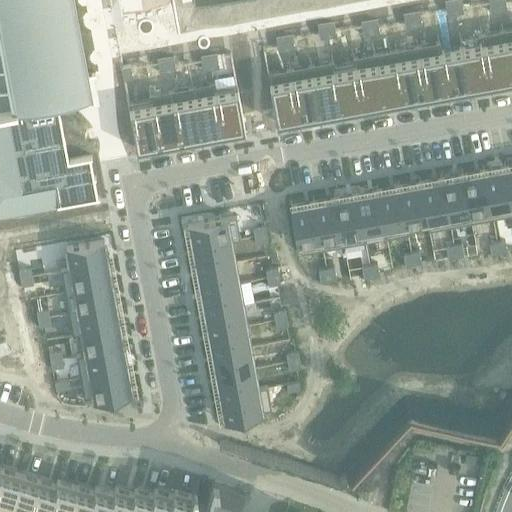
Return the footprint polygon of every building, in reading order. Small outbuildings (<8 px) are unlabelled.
[(0,0),(0,75),(2,88),(0,88),(0,215),(99,196),(99,195),(97,196),(94,177),(96,177),(96,176),(94,176),(90,157),(92,156),(92,155),(68,160),(57,102),(65,100),(92,95),(91,94),(89,94),(85,76),(93,74),(96,74),(96,73),(85,74),(81,56),(84,56),(84,54),(81,55),(78,37),(80,36),(80,34),(78,35),(74,17),(77,16),(76,15),(74,15),(70,0),(0,0)] [(461,0),(453,1),(455,14),(464,12),(461,0)] [(496,0),(490,0),(488,0),(491,13),(499,11),(496,0)] [(505,0),(496,0),(499,11),(507,10),(505,0)] [(453,1),(445,3),(447,15),(455,14),(453,1)] [(420,13),(412,14),(414,27),(422,25),(420,13)] [(412,14),(404,16),(406,28),(414,27),(412,14)] [(377,21),(369,22),(371,34),(380,33),(377,21)] [(369,22),(361,24),(363,36),(371,34),(369,22)] [(334,23),(326,25),(328,37),(336,35),(334,23)] [(326,25),(318,26),(320,38),(328,37),(326,25)] [(511,28),(502,30),(511,80),(511,79),(511,78),(511,77),(511,28)] [(502,30),(481,34),(490,84),(491,83),(491,82),(511,78),(511,80),(502,30)] [(482,44),(462,47),(469,87),(470,87),(469,86),(489,82),(490,84),(481,34),(480,34),(482,44)] [(292,36),(284,38),(286,50),(295,48),(292,36)] [(284,38),(276,39),(278,51),(286,50),(284,38)] [(439,42),(418,46),(427,95),(427,93),(447,90),(447,91),(448,91),(439,42)] [(440,42),(439,42),(448,91),(448,89),(468,86),(468,88),(469,87),(462,47),(442,51),(440,42)] [(418,46),(396,50),(405,99),(406,99),(406,97),(426,94),(426,95),(427,95),(418,46)] [(396,50),(375,54),(384,103),(385,103),(384,101),(404,97),(405,99),(396,50)] [(375,54),(354,58),(363,107),(363,105),(383,101),(383,103),(384,103),(375,54)] [(217,55),(209,57),(211,69),(219,68),(217,55)] [(209,57),(201,58),(203,71),(211,69),(209,57)] [(174,58),(166,59),(168,72),(176,70),(174,58)] [(334,61),(332,61),(341,111),(342,111),(342,109),(362,105),(362,107),(363,107),(354,58),(353,58),(353,62),(335,66),(334,61)] [(166,59),(157,61),(160,73),(168,72),(166,59)] [(332,61),(311,65),(320,115),(321,115),(321,113),(341,109),(341,111),(332,61)] [(131,65),(122,67),(124,80),(133,78),(131,65)] [(311,65),(290,69),(299,119),(300,118),(299,117),(319,113),(320,115),(311,65)] [(290,69),(268,73),(277,123),(278,122),(278,121),(298,117),(298,119),(299,119),(290,69)] [(214,83),(192,87),(201,136),(202,136),(202,135),(222,131),(222,133),(223,133),(214,83)] [(215,83),(214,83),(223,133),(223,132),(223,131),(243,127),(244,129),(245,128),(237,84),(216,88),(215,83)] [(172,91),(171,91),(180,140),(181,140),(181,138),(200,135),(201,137),(201,136),(192,87),(191,87),(193,97),(174,100),(172,91)] [(171,91),(150,95),(159,144),(160,144),(159,142),(179,139),(180,140),(171,91)] [(150,100),(129,104),(137,148),(138,148),(138,146),(158,143),(158,144),(159,144),(150,95),(149,95),(150,100)] [(511,202),(505,166),(484,170),(493,218),(511,214),(511,202)] [(484,170),(463,174),(472,222),(493,218),(484,170)] [(463,174),(442,178),(450,226),(472,222),(463,174)] [(442,178),(420,182),(429,230),(450,226),(442,178)] [(420,182),(399,186),(408,233),(409,233),(407,224),(426,220),(428,230),(429,230),(420,182)] [(399,186),(378,190),(387,237),(408,233),(399,186)] [(378,190),(357,194),(365,241),(366,241),(366,237),(385,233),(385,237),(387,237),(378,190)] [(357,194),(335,197),(344,245),(365,241),(357,194)] [(335,197),(314,201),(323,249),(344,245),(335,197)] [(314,201),(292,205),(300,253),(323,249),(314,201)] [(237,216),(189,224),(193,247),(241,238),(237,216)] [(265,225),(253,228),(254,236),(266,233),(265,225)] [(266,233),(254,236),(256,244),(268,241),(266,233)] [(241,238),(193,247),(197,268),(235,261),(231,241),(241,239),(241,238)] [(105,240),(66,246),(70,268),(109,261),(105,240)] [(505,240),(497,241),(499,253),(507,252),(505,240)] [(497,241),(489,243),(491,255),(499,253),(497,241)] [(462,243),(454,244),(456,256),(464,255),(462,243)] [(454,244),(446,246),(448,258),(456,256),(454,244)] [(419,251),(411,252),(413,264),(421,263),(419,251)] [(411,252),(403,254),(405,265),(413,264),(411,252)] [(109,261),(70,268),(61,270),(65,291),(113,283),(109,261)] [(235,261),(197,268),(201,289),(239,282),(235,261)] [(378,263),(370,265),(372,277),(380,275),(378,263)] [(370,265),(362,266),(364,278),(372,277),(370,265)] [(334,266),(326,268),(328,280),(336,278),(334,266)] [(278,267),(266,269),(267,277),(279,275),(278,267)] [(326,268),(318,269),(320,281),(328,280),(326,268)] [(31,269),(19,271),(20,278),(32,276),(31,269)] [(279,275),(267,277),(268,285),(280,283),(279,275)] [(32,276),(20,278),(22,285),(33,283),(32,276)] [(239,282),(201,289),(205,310),(243,304),(239,282)] [(113,283),(65,291),(68,313),(116,304),(113,283)] [(116,304),(68,313),(72,334),(77,333),(120,326),(116,304)] [(243,304),(205,310),(209,332),(247,325),(243,304)] [(285,309),(273,312),(275,320),(287,317),(285,309)] [(49,310),(38,312),(39,320),(51,318),(49,310)] [(287,317),(275,320),(276,328),(288,325),(287,317)] [(51,318),(39,320),(41,327),(52,325),(51,318)] [(247,325),(209,332),(212,353),(250,346),(247,325)] [(120,326),(77,333),(80,354),(124,347),(120,326)] [(6,340),(0,341),(0,354),(10,351),(6,340)] [(250,346),(212,353),(216,374),(254,367),(250,346)] [(124,347),(80,354),(76,355),(80,376),(127,368),(124,347)] [(61,351),(50,353),(51,361),(62,359),(61,351)] [(298,351),(286,353),(287,361),(299,359),(298,351)] [(62,359),(51,361),(52,368),(63,366),(62,359)] [(299,359),(287,361),(289,369),(301,367),(299,359)] [(254,367),(216,374),(220,395),(268,387),(268,386),(258,387),(254,367)] [(127,368),(80,376),(84,399),(131,391),(127,368)] [(66,380),(55,382),(57,390),(68,388),(66,380)] [(298,381),(286,383),(288,391),(300,389),(298,381)] [(268,387),(220,395),(224,418),(272,409),(268,387)] [(1,468),(0,470),(0,505),(8,508),(19,474),(20,470),(2,464),(1,468)] [(19,474),(8,508),(20,511),(27,511),(37,480),(39,476),(20,470),(19,474)] [(37,480),(27,511),(47,511),(57,481),(59,477),(57,476),(56,480),(56,481),(39,476),(37,480)] [(57,481),(47,511),(67,511),(76,486),(77,482),(59,477),(57,481)] [(205,505),(204,508),(218,511),(226,485),(213,481),(205,505)] [(76,486),(67,511),(87,511),(95,487),(97,483),(96,483),(94,487),(94,488),(77,482),(76,486)] [(95,487),(87,511),(107,511),(115,488),(116,484),(115,484),(114,488),(114,489),(97,483),(95,487)] [(115,488),(107,511),(127,511),(135,490),(136,486),(135,485),(134,489),(134,490),(116,484),(115,488)] [(226,485),(218,511),(231,511),(239,489),(226,485)] [(135,490),(127,511),(148,511),(155,491),(156,487),(155,486),(154,490),(153,491),(136,486),(135,490)] [(155,491),(148,511),(168,511),(175,492),(176,488),(175,487),(173,491),(173,492),(156,487),(155,491)] [(175,492),(168,511),(189,511),(192,504),(193,501),(196,489),(193,488),(192,493),(176,488),(175,492)]
